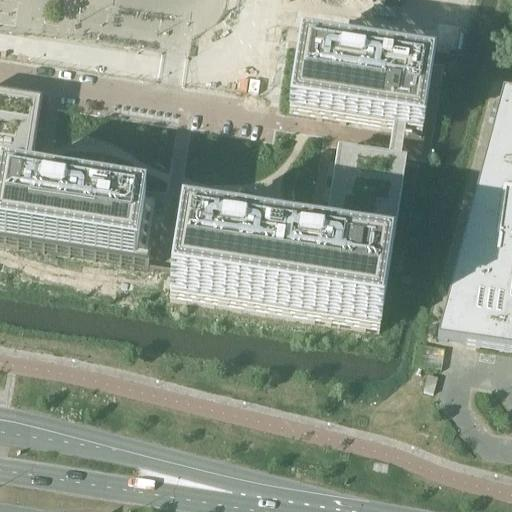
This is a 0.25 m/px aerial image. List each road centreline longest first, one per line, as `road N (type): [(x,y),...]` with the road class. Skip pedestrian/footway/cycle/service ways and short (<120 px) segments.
road 1 (secondary): [(316,511),(259,489),(0,432)]
road 2 (secondary): [(281,511),(0,471)]
